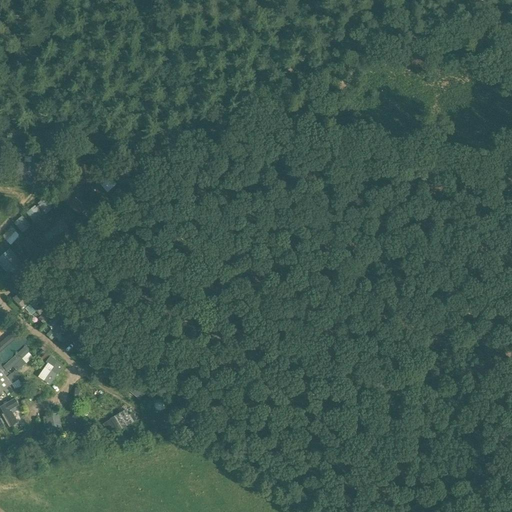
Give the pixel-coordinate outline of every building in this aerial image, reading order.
[(16,175),(26,176),(25,181),(33,181),(33,176),(36,177),(37,163),(18,161),(16,175)] [(78,179),(78,181),(83,183),(83,181),(89,183),(94,169),(77,163),(72,177),(78,179)] [(44,180),(51,182),(53,177),(56,178),(56,176),(65,179),(68,171),(49,165),(44,180)] [(101,173),(109,182),(120,173),(114,167),(111,169),(109,166),(101,173)] [(126,179),(129,183),(128,184),(131,189),(144,179),(141,176),(144,173),(140,168),(126,179)] [(69,194),(64,199),(79,213),(84,208),(69,194)] [(48,200),(36,209),(39,213),(43,209),(46,213),(54,207),(48,200)] [(36,209),(29,215),(35,222),(46,213),(43,209),(39,213),(36,209)] [(24,219),(17,225),(23,232),(30,226),(24,219)] [(72,232),(65,223),(64,223),(45,238),(46,239),(43,242),(50,250),(72,232)] [(25,248),(32,242),(28,238),(21,244),(25,248)] [(28,258),(20,248),(16,252),(24,261),(28,258)] [(9,249),(0,257),(0,263),(6,271),(16,263),(19,267),(22,265),(9,249)] [(34,259),(37,263),(46,256),(42,252),(34,259)] [(25,288),(14,299),(23,309),(30,303),(41,315),(46,310),(25,288)] [(50,309),(40,318),(44,322),(54,313),(50,309)] [(47,334),(52,339),(67,322),(58,314),(48,324),(53,328),(47,334)] [(0,353),(20,336),(16,332),(0,345),(0,353)] [(64,332),(62,335),(62,340),(65,342),(70,337),(64,332)] [(13,367),(17,372),(26,363),(22,359),(29,352),(24,347),(2,367),(7,372),(13,367)] [(43,381),(50,385),(63,366),(50,357),(45,363),(47,364),(52,368),(43,381)] [(102,359),(95,367),(102,372),(105,368),(111,373),(108,377),(115,383),(123,374),(122,373),(124,370),(116,364),(113,368),(102,359)] [(0,390),(10,381),(0,369),(0,390)] [(17,379),(12,373),(7,377),(11,383),(17,379)] [(23,385),(28,379),(23,374),(17,379),(23,385)] [(132,383),(127,389),(140,399),(150,388),(133,374),(128,380),(132,383)] [(55,391),(63,384),(59,379),(51,386),(55,391)] [(102,403),(107,399),(98,389),(94,393),(102,403)] [(0,407),(11,426),(18,422),(12,412),(17,410),(15,407),(19,405),(15,399),(0,407)] [(125,410),(110,420),(116,430),(117,432),(136,421),(132,414),(128,416),(125,410)] [(61,430),(58,413),(46,415),(49,432),(61,430)] [(103,424),(109,434),(116,430),(110,420),(103,424)] [(97,431),(92,422),(88,425),(92,431),(93,431),(94,433),(97,431)]
